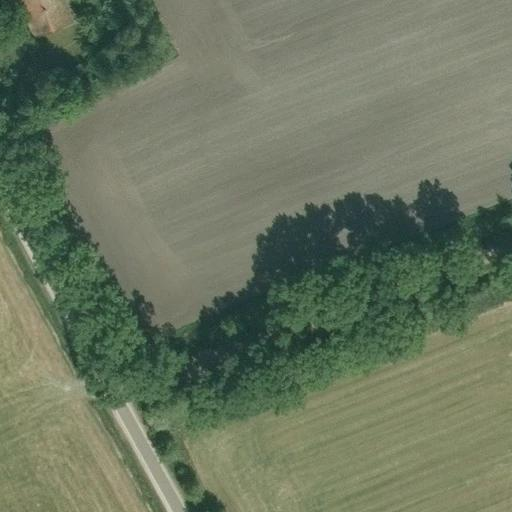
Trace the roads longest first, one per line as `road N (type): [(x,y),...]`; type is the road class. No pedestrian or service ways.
road 1 (track): [(511,245),(118,395)]
road 2 (unclassified): [(180,511),(0,168)]
